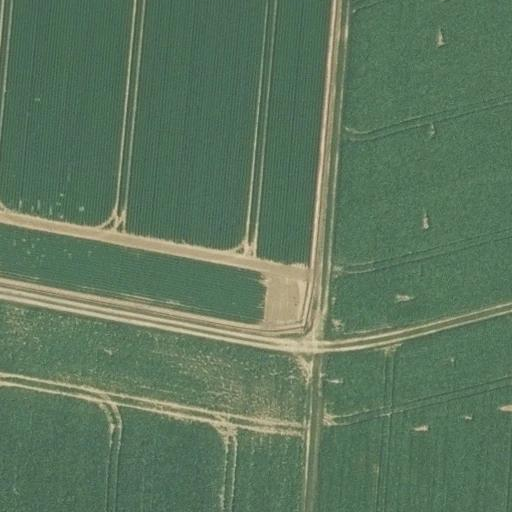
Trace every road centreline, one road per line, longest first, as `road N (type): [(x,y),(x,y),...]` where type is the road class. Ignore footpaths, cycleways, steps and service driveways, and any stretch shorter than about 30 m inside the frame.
road 1 (track): [(0,293),(317,348),(511,307)]
road 2 (track): [(347,0),(307,511)]
